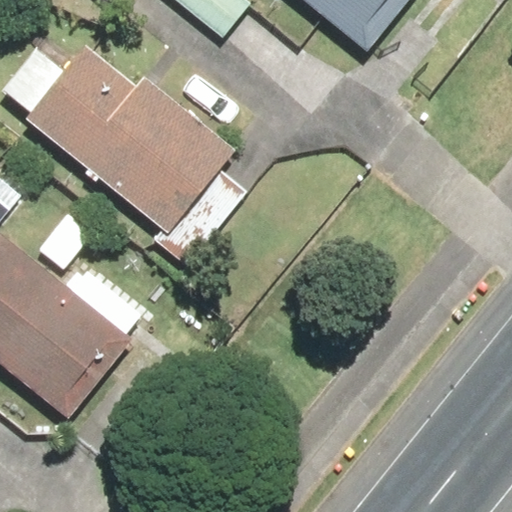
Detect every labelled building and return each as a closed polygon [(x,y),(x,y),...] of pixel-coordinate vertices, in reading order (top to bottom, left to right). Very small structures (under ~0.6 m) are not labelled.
[(251,27),(231,10),(238,0),(188,0),(240,40),(251,27)] [(318,0),(367,39),(399,0),(318,0)] [(0,79),(28,101),(62,59),(32,35),(0,74),(0,79)] [(131,76),(80,36),(62,59),(28,101),(23,108),(167,221),(232,139),(140,65),(131,76)] [(0,226),(0,355),(66,409),(130,331),(0,226)]
